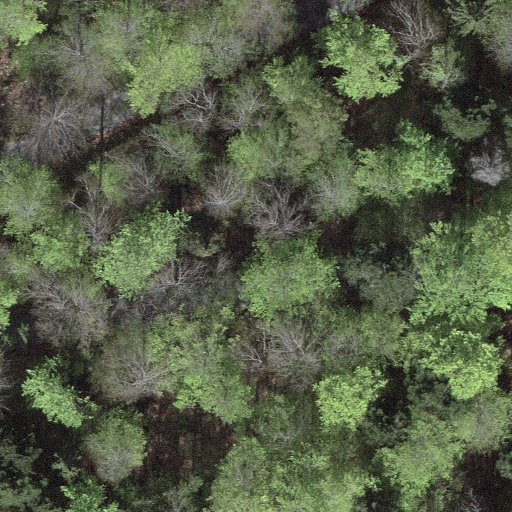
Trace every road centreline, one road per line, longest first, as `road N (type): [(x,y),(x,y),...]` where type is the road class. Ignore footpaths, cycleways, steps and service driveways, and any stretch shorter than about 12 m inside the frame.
road 1 (unclassified): [(0,337),(197,297),(511,268)]
road 2 (unclassified): [(337,0),(0,173)]
